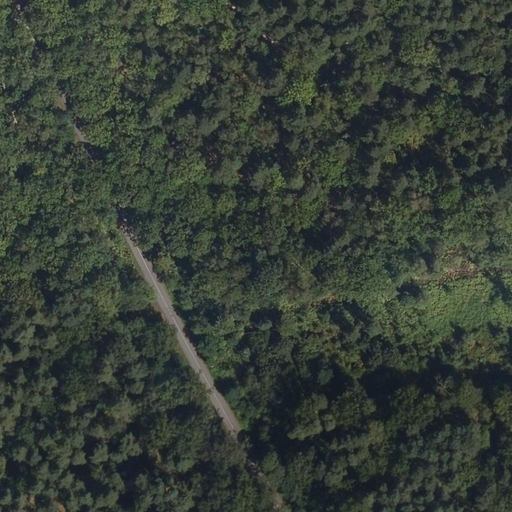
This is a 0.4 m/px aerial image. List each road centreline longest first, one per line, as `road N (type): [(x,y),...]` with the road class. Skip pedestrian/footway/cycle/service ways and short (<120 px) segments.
road 1 (secondary): [(21,0),(157,286),(280,511)]
road 2 (track): [(511,15),(305,53),(272,39),(230,0)]
road 3 (track): [(36,398),(157,286)]
